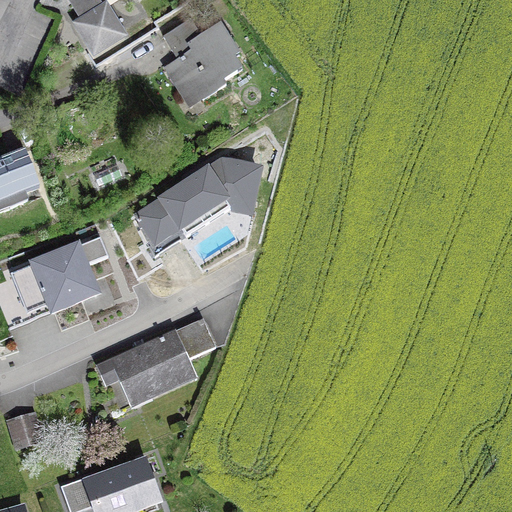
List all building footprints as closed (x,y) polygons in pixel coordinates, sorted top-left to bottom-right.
[(68,0),(82,23),(76,27),(93,54),(120,37),(104,10),(100,12),(93,1),(95,0),(68,0)] [(189,22),(162,39),(171,54),(175,51),(181,60),(164,70),(180,96),(192,88),(201,102),(224,87),(222,83),(240,72),(233,60),(238,57),(219,28),(200,40),(189,22)] [(0,205),(37,191),(22,153),(0,161),(0,205)] [(158,199),(134,213),(151,242),(147,244),(155,256),(186,235),(187,238),(230,207),(231,212),(254,217),(263,165),(222,156),(210,164),(209,162),(157,196),(158,199)] [(100,238),(11,275),(30,322),(95,295),(84,268),(108,258),(100,238)] [(201,322),(174,334),(95,370),(103,388),(117,382),(127,404),(192,375),(186,362),(213,350),(201,322)] [(39,442),(32,418),(8,425),(15,449),(39,442)] [(95,511),(131,511),(156,503),(142,466),(92,485),(90,479),(59,490),(67,511),(84,511),(94,509),(95,511)]
